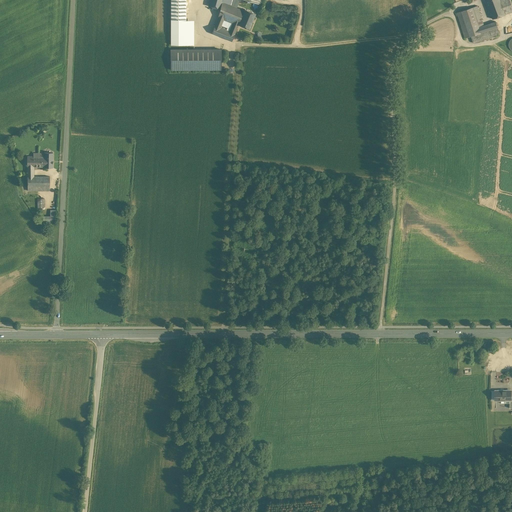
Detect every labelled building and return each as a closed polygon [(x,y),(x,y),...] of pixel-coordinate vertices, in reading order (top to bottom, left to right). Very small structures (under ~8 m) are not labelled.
[(186,0),(171,0),(171,20),(186,20),(186,0)] [(210,0),(209,5),(220,9),(222,0),(210,0)] [(222,0),(220,9),(218,17),(224,19),(233,22),(239,25),(239,24),(244,11),(235,7),(236,4),(231,2),(231,0),(222,0)] [(253,5),(241,0),(237,0),(236,4),(251,10),(253,5)] [(500,0),(485,0),(489,10),(495,8),(494,5),(501,2),(501,1),(500,0)] [(511,5),(510,0),(502,0),(501,1),(501,2),(505,15),(511,13),(511,5)] [(501,2),(494,5),(495,8),(489,10),(492,20),(505,15),(501,2)] [(483,26),(477,6),(472,8),(478,28),(483,26)] [(472,8),(461,11),(465,26),(469,37),(470,37),(480,33),(478,28),(472,8)] [(256,13),(245,9),(244,11),(239,24),(250,28),(256,13)] [(465,26),(461,11),(457,13),(461,28),(465,26)] [(224,19),(218,17),(212,33),(232,41),(235,34),(229,32),(230,30),(221,27),(224,19)] [(196,34),(196,30),(196,27),(194,24),(190,22),(187,21),(183,22),(180,24),(178,27),(177,31),(178,34),(180,37),(183,39),(187,40),(191,39),(194,37),(196,34)] [(230,30),(229,32),(235,34),(239,25),(233,22),(230,30)] [(483,26),(478,28),(480,33),(497,28),(495,22),(483,26)] [(480,33),(470,37),(472,43),(499,35),(497,28),(480,33)] [(221,49),(171,49),(171,69),(221,69),(221,49)] [(53,152),(45,152),(45,153),(44,166),(44,167),(53,167),(53,152)] [(31,153),(28,153),(27,166),(34,166),(44,166),(45,153),(35,153),(31,153)] [(50,176),(34,176),(28,176),(28,190),(50,190),(49,186),(50,186),(50,176)] [(55,210),(51,210),(50,216),(43,216),(43,223),(55,223),(55,216),(55,210)] [(510,390),(496,390),(496,400),(510,399),(510,390)]
